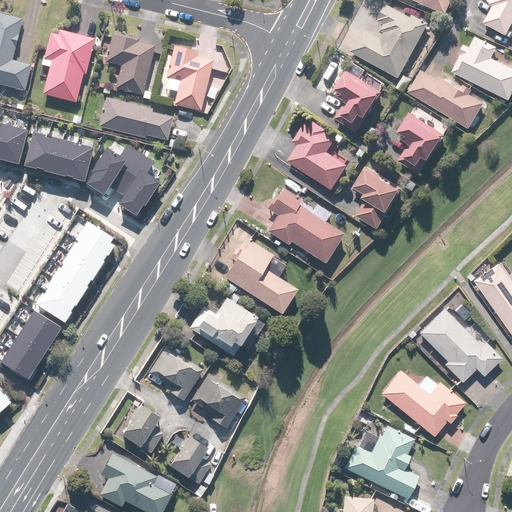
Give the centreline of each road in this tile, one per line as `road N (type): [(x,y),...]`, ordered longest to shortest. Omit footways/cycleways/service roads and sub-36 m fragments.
road 1 (secondary): [(168,252),(4,511)]
road 2 (secondary): [(291,41),(168,252)]
road 3 (residential): [(168,252),(54,184),(0,269)]
road 4 (residential): [(291,41),(153,0)]
